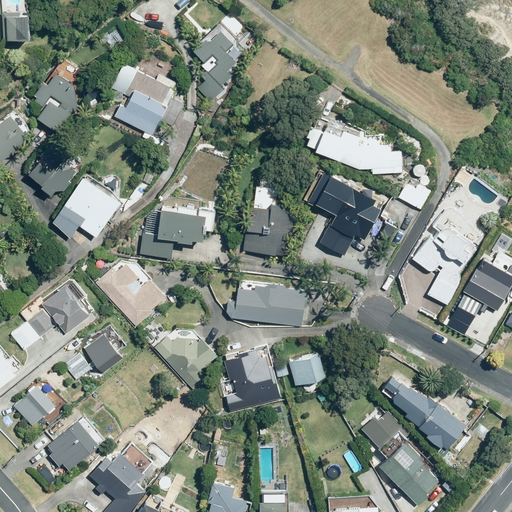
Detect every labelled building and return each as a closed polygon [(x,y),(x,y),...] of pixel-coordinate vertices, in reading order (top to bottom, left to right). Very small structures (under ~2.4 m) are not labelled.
[(4,11),(5,36),(33,35),(32,13),(21,14),(21,10),(4,11)] [(223,19),(206,35),(208,36),(195,48),(206,60),(203,63),(208,68),(194,81),(212,99),(237,75),(229,67),(239,58),(228,47),(240,36),(223,19)] [(172,96),(176,88),(175,87),(178,81),(160,72),(157,78),(138,69),(139,68),(125,61),(113,86),(127,93),(116,115),(153,133),(161,119),(174,125),(185,102),(172,96)] [(36,92),(38,94),(36,98),(44,104),(52,91),(72,106),(84,89),(58,70),(49,82),(45,79),(36,92)] [(357,105),(341,95),(336,106),(350,116),(357,105)] [(52,96),(39,115),(48,122),(62,103),(52,96)] [(269,99),(261,115),(271,120),(279,104),(269,99)] [(25,135),(29,132),(13,111),(0,120),(0,161),(28,139),(25,135)] [(373,167),(373,168),(372,168),(372,170),(373,170),(374,173),(404,171),(403,148),(386,150),(386,144),(364,145),(349,139),(351,135),(343,132),(345,125),(320,115),(315,127),(312,126),(309,134),(312,136),(309,143),(318,146),(318,148),(341,157),(340,159),(360,167),(373,167)] [(51,141),(41,152),(55,165),(52,168),(42,158),(31,171),(53,192),(57,187),(66,187),(73,180),(69,177),(78,168),(67,158),(68,157),(51,141)] [(235,147),(203,142),(200,155),(233,161),(235,147)] [(152,158),(147,171),(155,174),(160,161),(152,158)] [(179,172),(175,177),(181,182),(185,176),(179,172)] [(337,211),(321,240),(345,253),(356,233),(367,231),(369,232),(376,219),(374,218),(379,207),(372,204),(376,195),(347,179),(347,180),(333,173),(318,201),(337,211)] [(74,211),(70,216),(98,235),(122,199),(85,174),(64,204),(74,211)] [(407,182),(400,196),(422,208),(432,188),(420,181),(417,187),(407,182)] [(247,227),(245,248),(276,252),(275,253),(287,255),(290,231),(294,232),(296,210),(287,210),(288,201),(274,200),(274,205),(252,202),(249,227),(247,227)] [(215,228),(217,208),(200,206),(200,211),(164,206),(160,233),(144,231),(141,252),(173,256),(175,235),(181,236),(181,237),(195,239),(195,236),(206,237),(207,228),(209,229),(209,228),(215,228)] [(437,263),(442,266),(427,292),(447,304),(459,283),(457,270),(470,254),(461,246),(466,239),(447,225),(442,226),(440,229),(437,230),(431,237),(428,235),(411,257),(427,270),(437,263)] [(7,228),(0,233),(0,234),(3,238),(10,233),(7,228)] [(86,261),(80,266),(84,271),(90,266),(86,261)] [(143,284),(137,277),(140,275),(128,261),(118,270),(113,264),(96,280),(137,324),(154,308),(153,307),(168,294),(152,276),(143,284)] [(461,290),(496,310),(510,286),(474,267),(461,290)] [(229,299),(228,310),(232,316),(302,325),(305,297),(308,297),(309,289),(286,286),(287,283),(269,281),(269,284),(254,283),(254,280),(247,279),(247,281),(240,280),(238,300),(229,299)] [(62,288),(43,302),(45,306),(11,332),(25,349),(59,323),(66,332),(92,313),(67,281),(61,286),(62,288)] [(90,341),(84,346),(94,358),(90,362),(80,350),(65,364),(78,379),(93,366),(93,365),(97,362),(105,372),(125,354),(105,331),(92,342),(90,341)] [(201,368),(219,352),(204,335),(200,339),(197,335),(178,334),(177,336),(173,332),(170,334),(169,333),(156,345),(194,388),(208,376),(201,368)] [(0,342),(0,387),(18,373),(16,371),(20,368),(0,342)] [(240,392),(228,396),(232,409),(281,395),(278,382),(279,382),(274,365),(270,366),(267,355),(260,357),(257,347),(241,351),(241,354),(227,358),(232,376),(235,376),(240,392)] [(291,359),(297,383),(326,375),(320,351),(291,359)] [(288,364),(277,366),(279,375),(289,373),(288,364)] [(421,425),(430,432),(428,434),(443,445),(444,444),(449,447),(468,422),(431,393),(430,394),(420,388),(419,389),(413,383),(412,385),(404,379),(398,386),(400,388),(393,396),(410,410),(407,413),(422,424),(421,425)] [(38,383),(15,404),(33,424),(56,403),(38,383)] [(398,425),(382,406),(361,423),(377,443),(398,425)] [(55,449),(51,453),(60,464),(64,461),(70,468),(102,443),(81,417),(50,443),(55,449)] [(382,464),(419,504),(430,493),(428,491),(440,479),(424,462),(426,461),(405,439),(403,441),(400,437),(389,448),(394,453),(382,464)] [(91,473),(101,482),(97,486),(103,492),(107,488),(117,497),(103,511),(130,511),(147,490),(137,481),(145,471),(123,450),(114,459),(109,454),(91,473)] [(448,450),(443,456),(442,458),(447,462),(453,454),(448,450)] [(244,511),(248,498),(245,497),(247,489),(236,486),(236,485),(214,479),(209,500),(212,501),(209,511),(244,511)] [(286,511),(287,500),(262,499),(261,511),(286,511)] [(156,508),(143,502),(137,511),(182,511),(170,506),(169,507),(159,502),(156,508)]
